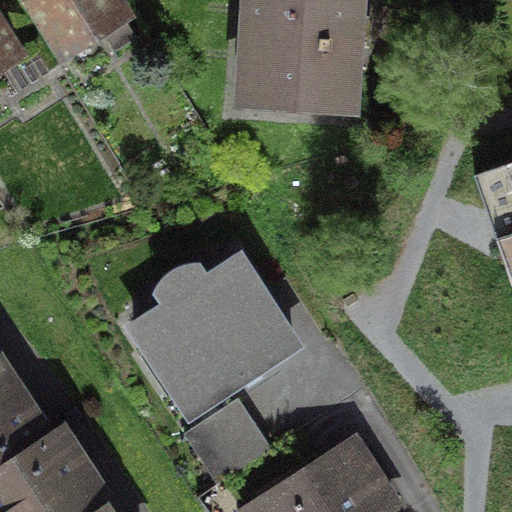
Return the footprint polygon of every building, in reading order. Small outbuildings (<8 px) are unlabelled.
[(0,0),(41,62),(115,15),(104,0),(0,0)] [(135,0),(104,0),(115,15),(135,0)] [(344,0),(205,0),(193,127),(329,141),(344,0)] [(0,45),(0,68),(11,61),(0,45)] [(511,161),(475,174),(511,281),(511,161)] [(133,312),(100,333),(166,428),(284,351),(217,260),(181,281),(175,272),(168,271),(159,272),(149,276),(138,283),(132,289),(127,301),(133,312)] [(101,511),(0,364),(0,511),(101,511)] [(272,452),(238,403),(179,443),(213,493),(272,452)] [(393,511),(347,442),(238,511),(393,511)]
